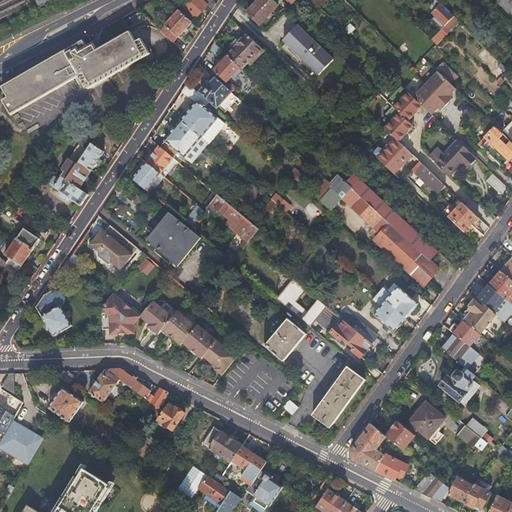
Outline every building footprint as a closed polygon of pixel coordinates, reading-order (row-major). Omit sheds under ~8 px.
[(36,0),(33,1),(37,9),(57,0),(36,0)] [(180,0),(167,0),(178,11),(191,22),(207,5),(211,9),(215,4),(211,0),(189,0),(185,5),(180,0)] [(272,0),(259,0),(247,13),(260,25),(278,6),(274,1),(272,0)] [(425,10),(430,5),(426,0),(421,5),(425,10)] [(435,0),(430,5),(436,10),(442,4),(438,0),(435,0)] [(435,16),(444,26),(454,16),(442,4),(436,10),(432,13),(435,16)] [(431,15),(432,13),(436,10),(430,5),(425,10),(431,15)] [(337,26),(341,29),(347,24),(357,13),(353,9),(337,26)] [(191,22),(178,11),(165,26),(177,38),(191,22)] [(146,18),(140,12),(129,18),(134,25),(146,18)] [(441,29),(444,26),(435,16),(431,20),(441,29)] [(417,17),(413,22),(418,27),(423,23),(417,17)] [(347,24),(341,29),(351,38),(355,43),(361,37),(347,24)] [(84,39),(2,86),(8,96),(3,99),(12,115),(17,112),(79,76),(85,88),(88,89),(108,77),(150,53),(142,39),(136,29),(134,25),(129,28),(131,31),(99,49),(95,42),(87,46),(84,39)] [(283,40),(319,75),(333,60),(297,25),(283,40)] [(165,26),(160,30),(173,43),(177,38),(165,26)] [(142,39),(150,53),(152,52),(138,27),(136,29),(142,39)] [(431,39),(436,45),(446,33),(441,29),(431,39)] [(240,68),(242,69),(249,61),(251,64),(264,51),(247,35),(239,42),(235,49),(228,56),(240,68)] [(344,46),(348,50),(355,43),(351,38),(344,46)] [(231,45),(235,49),(239,42),(236,40),(231,45)] [(240,68),(228,56),(214,71),(226,82),(240,68)] [(436,70),(450,84),(457,77),(443,63),(436,70)] [(296,82),(280,66),(276,70),(292,85),(296,82)] [(422,107),(431,115),(438,108),(441,111),(452,99),(449,96),(456,89),(438,72),(432,78),(428,78),(419,88),(419,92),(413,98),(422,107)] [(218,107),(220,109),(226,103),(223,100),(231,92),(216,79),(209,87),(207,85),(200,92),(217,108),(218,107)] [(181,121),(204,142),(222,121),(203,107),(207,102),(187,83),(181,92),(196,102),(181,121)] [(392,107),(399,113),(408,122),(422,107),(413,98),(401,86),(386,102),(392,107)] [(383,117),(389,123),(384,128),(388,132),(398,142),(413,127),(408,122),(399,113),(392,107),(383,117)] [(511,120),(502,129),(511,139),(511,120)] [(183,167),(204,142),(181,121),(164,141),(165,142),(160,147),(173,158),(183,167)] [(100,130),(111,137),(115,131),(104,123),(100,130)] [(495,161),(502,167),(511,156),(511,142),(495,127),(484,138),(488,141),(481,148),(488,154),(487,155),(487,157),(492,162),(494,162),(495,161)] [(391,139),(381,149),(384,151),(395,139),(388,132),(383,137),(385,140),(388,136),(391,139)] [(488,141),(484,138),(478,145),(481,148),(488,141)] [(438,194),(445,187),(398,142),(395,139),(384,151),(381,149),(381,148),(378,147),(372,153),(393,174),(409,158),(411,160),(412,160),(416,164),(411,169),(428,186),(426,188),(430,192),(432,189),(438,194)] [(434,162),(448,176),(460,164),(462,162),(467,166),(475,158),(456,140),(443,153),(434,162)] [(78,161),(91,170),(104,152),(91,143),(85,152),(78,161)] [(85,152),(77,146),(68,159),(77,164),(78,161),(85,152)] [(145,163),(160,175),(173,158),(160,147),(159,146),(145,163)] [(434,162),(443,153),(437,147),(428,157),(434,162)] [(409,158),(393,174),(396,176),(411,160),(409,158)] [(68,197),(80,205),(88,194),(79,188),(66,180),(77,164),(68,159),(61,169),(64,172),(59,180),(54,176),(50,182),(51,184),(54,187),(60,191),(58,194),(59,197),(64,200),(67,199),(68,197)] [(66,180),(79,188),(91,170),(78,161),(77,164),(66,180)] [(130,177),(147,191),(160,175),(145,163),(143,161),(130,177)] [(298,171),(293,177),(297,181),(302,175),(298,171)] [(390,224),(401,235),(410,225),(354,174),(349,179),(347,177),(343,181),(390,224)] [(487,181),(500,194),(507,187),(493,174),(487,181)] [(378,236),(390,224),(343,181),(342,181),(340,179),(333,186),(319,201),(330,211),(342,198),(373,228),(371,230),(378,236)] [(327,181),(314,196),(319,201),(333,186),(327,181)] [(438,194),(442,197),(449,190),(445,187),(438,194)] [(246,197),(255,205),(262,197),(253,189),(246,197)] [(273,202),(280,208),(285,213),(290,207),(276,194),(271,200),(273,202)] [(431,201),(435,205),(442,197),(438,194),(431,201)] [(223,257),(232,264),(260,231),(217,195),(205,211),(210,215),(215,208),(246,234),(242,238),(244,240),(232,254),(229,250),(223,257)] [(266,210),(273,216),(280,208),(273,202),(266,210)] [(455,210),(471,225),(478,218),(462,203),(455,210)] [(468,235),(475,228),(471,225),(455,210),(449,204),(442,212),(448,217),(464,232),(468,235)] [(185,221),(192,227),(205,211),(198,206),(185,221)] [(149,244),(176,266),(199,237),(172,215),(149,244)] [(401,235),(390,224),(378,236),(374,240),(425,287),(440,270),(429,260),(401,235)] [(410,225),(401,235),(429,260),(437,251),(410,225)] [(122,267),(138,249),(110,226),(104,232),(100,233),(92,242),(92,247),(98,252),(99,256),(107,263),(112,263),(118,268),(122,267)] [(7,262),(19,270),(40,239),(24,228),(17,239),(16,238),(4,255),(9,259),(7,262)] [(452,261),(458,266),(465,258),(458,253),(452,261)] [(511,258),(501,271),(511,280),(511,258)] [(60,273),(68,279),(76,267),(67,261),(60,273)] [(495,278),(511,292),(511,280),(501,271),(495,278)] [(18,290),(22,293),(31,279),(27,276),(18,290)] [(377,294),(406,318),(422,300),(396,276),(391,282),(394,285),(387,292),(382,288),(377,294)] [(505,299),(507,300),(511,293),(511,292),(495,278),(489,285),(505,299)] [(316,320),(329,331),(340,317),(320,301),(309,314),(296,303),(307,291),(294,280),(276,300),(310,328),(316,320)] [(496,310),(505,299),(489,285),(477,299),(496,314),(503,320),(505,317),(496,310)] [(42,317),(60,306),(61,306),(62,305),(63,304),(64,302),(64,301),(64,300),(64,298),(64,297),(61,292),(59,291),(58,290),(56,290),(55,290),(54,290),(52,290),(44,295),(36,307),(42,317)] [(110,330),(110,335),(134,334),(133,325),(140,317),(141,315),(133,308),(131,310),(123,302),(124,300),(116,292),(101,310),(102,330),(110,330)] [(394,332),(406,318),(377,294),(372,300),(378,304),(371,312),(394,332)] [(465,320),(481,333),(496,314),(477,299),(466,312),(470,314),(465,320)] [(157,335),(162,330),(172,317),(153,302),(141,315),(140,317),(149,325),(147,327),(157,335)] [(60,306),(42,317),(53,336),(71,326),(60,306)] [(182,343),(196,327),(177,312),(172,317),(162,330),(181,345),(182,343)] [(263,345),(283,362),(306,335),(288,320),(266,345),(265,344),(263,345)] [(454,333),(470,346),(481,333),(465,320),(459,327),(457,325),(456,325),(455,325),(454,325),(450,330),(454,333)] [(351,351),(360,358),(368,348),(371,344),(344,321),(341,325),(339,323),(330,333),(340,341),(342,339),(353,348),(351,351)] [(182,343),(202,359),(203,357),(216,341),(197,325),(196,327),(182,343)] [(476,351),(470,346),(454,333),(442,348),(457,361),(458,361),(463,366),(476,351)] [(216,341),(203,357),(217,368),(215,370),(222,375),(237,357),(216,341)] [(312,415),(330,428),(365,380),(347,367),(312,415)] [(105,370),(119,379),(124,373),(125,371),(121,369),(105,370)] [(440,385),(459,401),(467,392),(466,391),(472,383),(470,381),(475,375),(468,369),(463,375),(458,370),(453,375),(455,376),(452,380),(448,376),(440,385)] [(95,397),(104,403),(109,396),(115,401),(126,385),(119,379),(105,370),(89,393),(93,395),(92,396),(95,398),(95,397)] [(53,373),(69,385),(74,377),(68,373),(53,373)] [(124,373),(119,379),(126,385),(130,388),(135,380),(124,373)] [(2,387),(13,394),(13,374),(9,374),(2,387)] [(148,390),(135,380),(130,388),(145,399),(149,394),(151,390),(150,389),(148,390)] [(68,422),(82,403),(63,389),(49,409),(68,422)] [(154,398),(149,394),(145,399),(150,402),(159,408),(168,394),(159,389),(154,398)] [(14,398),(5,392),(0,398),(0,402),(17,413),(23,403),(14,398)] [(283,407),(292,415),(298,408),(289,400),(283,407)] [(409,421),(428,438),(436,429),(443,420),(445,418),(426,401),(409,421)] [(150,402),(147,405),(156,411),(151,418),(155,421),(162,411),(159,408),(150,402)] [(157,421),(172,431),(184,413),(175,407),(175,408),(169,404),(157,421)] [(446,422),(443,420),(436,429),(438,431),(446,422)] [(43,439),(13,421),(0,442),(0,450),(27,466),(43,439)] [(386,436),(402,449),(415,435),(398,421),(386,435),(386,436)] [(350,451),(352,459),(375,470),(380,460),(384,455),(376,448),(386,436),(386,435),(371,423),(350,451)] [(473,448),(481,438),(476,434),(465,425),(457,435),(473,448)] [(232,461),(241,446),(213,428),(203,444),(216,453),(215,456),(219,458),(220,456),(230,463),(232,461)] [(481,438),(484,440),(488,436),(480,429),(476,434),(481,438)] [(142,440),(156,450),(160,444),(146,435),(144,437),(142,440)] [(259,470),(265,461),(241,446),(232,461),(246,470),(240,478),(250,484),(259,470)] [(269,456),(272,458),(278,449),(274,448),(269,456)] [(380,460),(375,470),(394,480),(397,475),(402,477),(408,465),(385,453),(384,455),(380,460)] [(198,490),(207,477),(193,467),(178,488),(192,498),(198,490)] [(42,511),(38,509),(36,511),(93,511),(111,484),(86,468),(57,511),(42,511)] [(265,474),(259,470),(250,484),(246,491),(253,496),(250,500),(266,511),(282,488),(271,480),(273,478),(265,473),(265,474)] [(428,471),(413,490),(421,494),(435,477),(428,471)] [(448,495),(464,503),(474,485),(457,476),(448,495)] [(217,511),(231,511),(240,499),(217,483),(217,484),(207,477),(198,490),(221,506),(217,510),(217,511)] [(435,477),(421,494),(431,499),(438,489),(443,483),(435,477)] [(482,507),(489,510),(496,496),(474,485),(464,503),(473,508),(475,505),(482,508),(482,507)] [(323,511),(338,511),(345,502),(326,489),(315,506),(323,511)] [(438,489),(431,499),(438,502),(443,492),(438,489)] [(511,511),(511,504),(496,496),(489,510),(487,511),(511,511)] [(338,511),(360,511),(345,502),(338,511)] [(23,511),(36,511),(38,509),(29,503),(23,511)]
